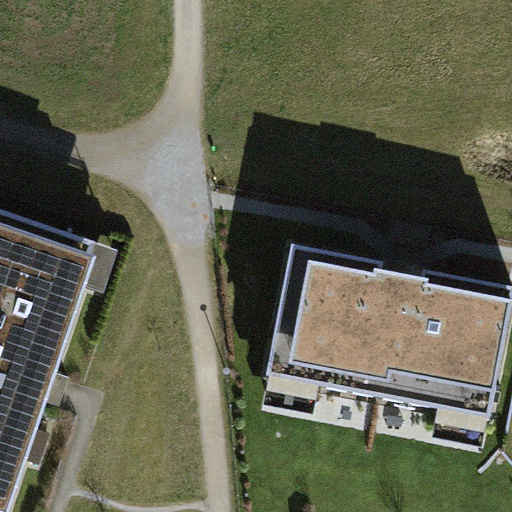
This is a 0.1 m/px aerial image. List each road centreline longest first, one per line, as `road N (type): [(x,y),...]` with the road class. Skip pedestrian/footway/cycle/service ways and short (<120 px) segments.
road 1 (track): [(184,0),(191,185),(223,511)]
road 2 (track): [(191,185),(0,130)]
